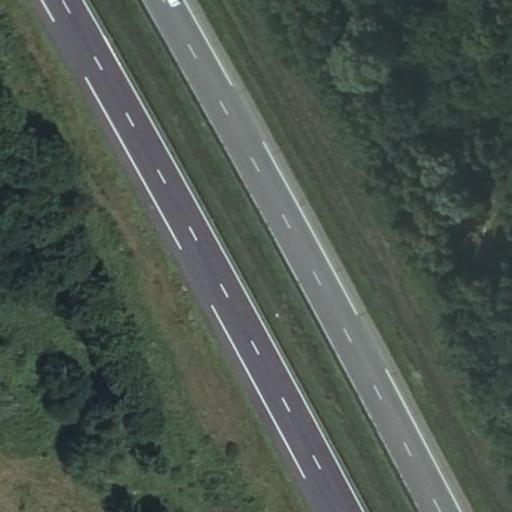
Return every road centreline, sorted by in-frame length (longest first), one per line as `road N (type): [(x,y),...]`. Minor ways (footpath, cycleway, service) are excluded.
road 1 (motorway): [(431,511),(148,0)]
road 2 (motorway): [(62,0),(344,511)]
